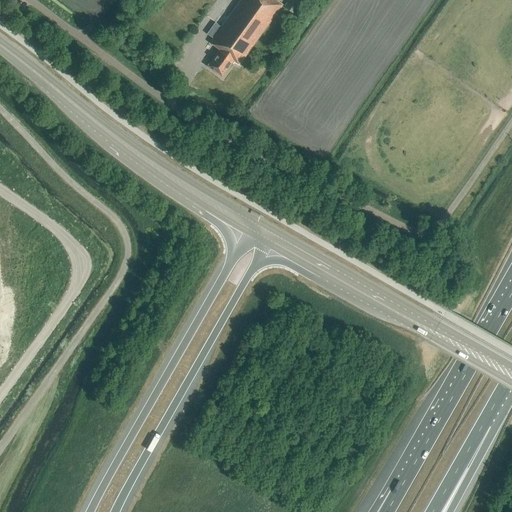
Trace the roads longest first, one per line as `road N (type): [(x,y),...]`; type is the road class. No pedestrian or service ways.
road 1 (unclassified): [(24,0),(190,115),(420,231),(511,104)]
road 2 (unclassified): [(0,109),(122,229),(126,254),(117,281),(0,447)]
road 3 (motorway): [(250,225),(89,511)]
road 4 (motorway): [(115,511),(270,236)]
road 5 (secondary): [(250,225),(172,179),(0,49)]
road 6 (secondary): [(511,372),(270,236)]
road 7 (track): [(0,188),(73,243),(79,258),(76,288),(0,396)]
road 8 (motorway): [(511,292),(386,511)]
road 9 (motorway): [(432,511),(501,394)]
road 10 (motorway): [(452,511),(501,394)]
